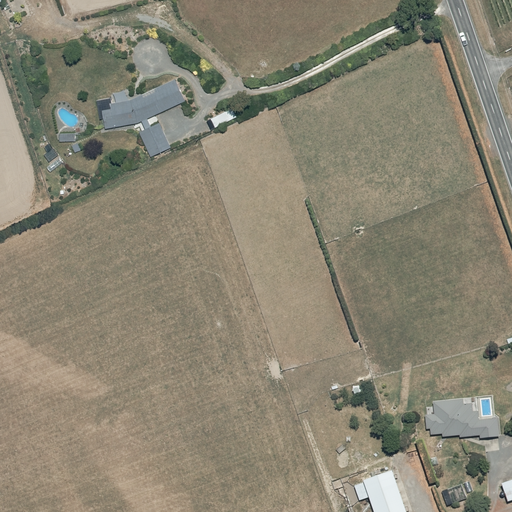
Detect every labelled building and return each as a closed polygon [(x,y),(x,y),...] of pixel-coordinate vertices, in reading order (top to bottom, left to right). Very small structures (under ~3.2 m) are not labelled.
[(184,101),(175,78),(133,96),(99,104),(103,127),(135,123),(140,121),(144,128),(138,131),(150,156),(170,147),(158,122),(150,125),(148,118),(184,101)] [(230,120),(225,111),(209,119),(214,128),(230,120)] [(75,133),(59,134),(60,142),(76,141),(75,133)] [(80,141),(73,145),(76,153),(84,149),(80,141)] [(478,436),(478,439),(498,437),(497,418),(480,419),(480,411),(473,411),(472,404),(462,405),(462,399),(432,401),(433,414),(424,415),(425,430),(429,429),(430,434),(441,433),(442,437),(459,436),(459,438),(478,436)] [(413,511),(400,470),(363,481),(372,511),(413,511)] [(511,479),(500,483),(505,502),(511,500),(511,479)] [(474,494),(469,481),(441,491),(446,505),(474,494)]
